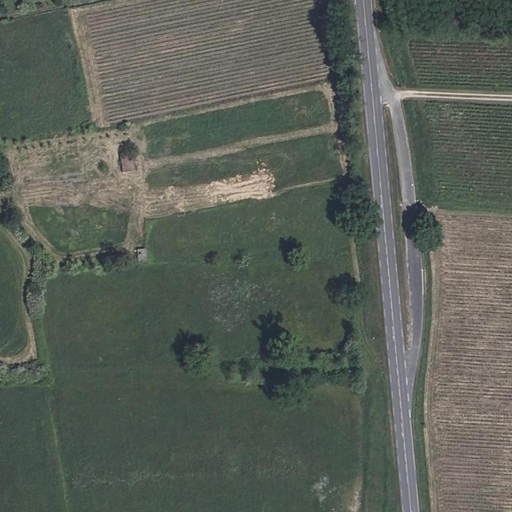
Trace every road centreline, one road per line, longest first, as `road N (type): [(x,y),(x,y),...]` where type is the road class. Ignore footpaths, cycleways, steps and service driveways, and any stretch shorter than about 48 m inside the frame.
road 1 (track): [(367,511),(374,391),(324,0)]
road 2 (secondary): [(411,511),(361,0)]
